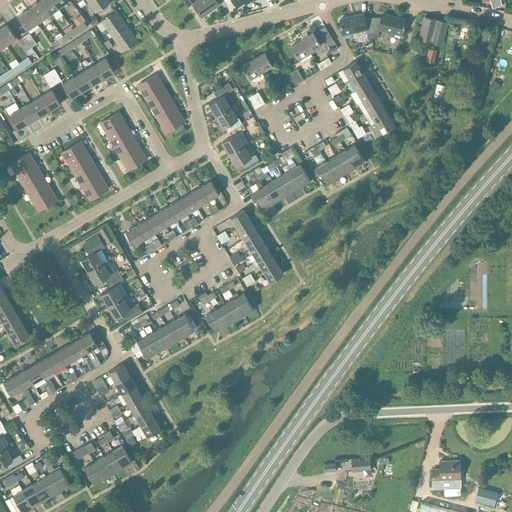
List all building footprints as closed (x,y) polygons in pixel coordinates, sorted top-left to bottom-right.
[(58,8),(52,0),(40,0),(38,2),(48,15),(52,20),(55,18),(52,13),(58,8)] [(69,1),(68,0),(52,0),(58,8),(69,1)] [(109,0),(86,0),(95,13),(110,2),(109,0)] [(198,0),(193,4),(202,17),(219,5),(216,1),(217,0),(198,0)] [(48,15),(38,2),(28,9),(38,23),(48,15)] [(18,16),(27,30),(38,23),(28,9),(18,16)] [(112,36),(127,26),(116,10),(101,21),(112,36)] [(373,38),(373,18),(364,18),(363,14),(340,19),(343,35),(367,29),(367,38),(373,38)] [(378,38),(378,33),(378,29),(402,35),(406,19),(382,14),(381,18),(373,18),(373,38),(378,38)] [(77,26),(73,29),(76,34),(87,27),(84,23),(85,22),(81,15),(73,20),(77,26)] [(441,45),(447,22),(425,17),(419,39),(441,45)] [(96,18),(90,22),(93,27),(99,23),(96,18)] [(453,22),(450,36),(453,37),(455,37),(459,38),(460,31),(467,32),(469,25),(453,22)] [(7,24),(0,28),(0,36),(6,45),(17,37),(7,24)] [(65,34),(62,36),(66,41),(76,34),(73,29),(70,26),(63,31),(65,34)] [(127,26),(112,36),(123,51),(138,41),(127,26)] [(79,37),(83,42),(93,35),(90,30),(79,37)] [(24,36),(31,47),(37,44),(29,32),(24,36)] [(302,39),(310,52),(321,45),(313,32),(302,39)] [(329,34),(323,38),(327,45),(333,41),(329,34)] [(34,51),(31,47),(24,36),(18,40),(26,51),(29,55),(34,51)] [(66,41),(62,36),(52,43),(55,48),(66,41)] [(79,37),(69,44),(72,49),(83,42),(79,37)] [(310,52),(302,39),(291,45),(299,59),(310,52)] [(108,40),(104,42),(108,48),(112,46),(108,40)] [(72,49),(69,44),(58,51),(62,56),(72,49)] [(426,61),(433,62),(437,49),(429,48),(426,61)] [(253,58),(261,72),(272,65),(264,52),(253,58)] [(95,64),(104,78),(115,72),(106,57),(95,64)] [(331,63),(328,57),(317,64),(320,70),(331,63)] [(261,72),(253,58),(242,65),(251,80),(254,82),(256,81),(264,77),(261,72)] [(349,80),(363,72),(356,61),(343,69),(349,80)] [(9,70),(12,75),(23,68),(19,63),(9,70)] [(84,70),(93,85),(104,78),(95,64),(84,70)] [(54,69),(49,72),(56,84),(61,80),(54,69)] [(291,72),(298,83),(304,80),(297,69),(291,72)] [(9,70),(0,76),(0,79),(1,82),(12,75),(9,70)] [(73,77),(82,91),(93,85),(84,70),(73,77)] [(27,71),(16,78),(19,83),(30,76),(27,71)] [(50,87),(56,84),(49,72),(44,75),(50,87)] [(298,83),(291,72),(286,75),(293,86),(298,83)] [(356,90),(369,82),(363,72),(349,80),(356,90)] [(145,97),(163,85),(156,74),(138,85),(145,97)] [(62,83),(66,89),(71,98),(82,91),(73,77),(62,83)] [(14,87),(19,83),(16,78),(6,85),(8,90),(9,89),(14,96),(18,93),(14,87)] [(493,80),(489,87),(497,92),(501,84),(493,80)] [(362,101),(376,93),(369,82),(356,90),(362,101)] [(216,116),(235,104),(228,93),(233,90),(229,83),(213,92),(217,99),(209,104),(216,116)] [(330,91),(338,87),(336,83),(328,88),(330,91)] [(447,105),(447,99),(443,99),(445,92),(447,93),(449,87),(439,84),(436,98),(438,99),(438,105),(447,105)] [(0,95),(8,90),(6,85),(0,88),(0,95)] [(163,85),(145,97),(152,108),(170,97),(163,85)] [(338,87),(330,91),(332,96),(341,91),(338,87)] [(450,89),(449,89),(449,99),(449,100),(452,100),(459,100),(460,100),(459,88),(452,89),(450,89)] [(42,96),(50,110),(61,104),(52,89),(42,96)] [(258,92),(253,95),(248,98),(254,109),(259,106),(265,103),(258,92)] [(369,112),(382,104),(376,93),(362,101),(369,112)] [(31,102),(39,117),(50,110),(42,96),(31,102)] [(159,120),(177,109),(170,97),(152,108),(159,120)] [(20,109),(28,123),(39,117),(31,102),(20,109)] [(235,104),(216,116),(223,127),(224,126),(228,132),(242,123),(238,118),(237,118),(234,113),(238,110),(235,104)] [(349,104),(341,109),(343,113),(351,108),(349,104)] [(375,122),(389,115),(382,104),(369,112),(375,122)] [(351,108),(343,113),(345,117),(353,112),(351,108)] [(9,115),(12,121),(17,130),(28,123),(20,109),(9,115)] [(177,109),(159,120),(166,132),(171,129),(175,134),(180,131),(177,125),(184,121),(177,109)] [(107,135),(126,124),(119,112),(100,123),(107,135)] [(376,137),(382,133),(395,125),(389,115),(375,122),(369,126),(376,137)] [(242,123),(228,132),(231,137),(222,142),(229,154),(248,142),(241,131),(245,129),(242,123)] [(126,124),(107,135),(114,146),(133,135),(126,124)] [(353,130),(356,134),(364,129),(361,126),(353,130)] [(366,133),(364,129),(356,134),(358,138),(366,133)] [(337,136),(340,141),(346,137),(343,132),(337,136)] [(133,135),(114,146),(121,158),(140,147),(133,135)] [(340,141),(337,136),(330,140),(333,145),(340,141)] [(69,164),(87,153),(81,141),(62,152),(69,164)] [(320,150),(326,146),(323,141),(317,145),(318,147),(320,150)] [(248,142),(229,154),(236,165),(241,162),(244,168),(258,159),(248,142)] [(345,150),(355,166),(365,160),(356,144),(345,150)] [(140,147),(121,158),(128,170),(147,159),(140,147)] [(318,147),(312,151),(315,156),(322,152),(320,150),(318,147)] [(281,153),(282,156),(286,161),(295,156),(293,153),(290,148),(281,153)] [(336,156),(345,172),(355,166),(345,150),(336,156)] [(17,175),(36,164),(29,153),(10,164),(17,175)] [(87,153),(69,164),(76,176),(94,165),(87,153)] [(280,157),(273,161),(277,167),(286,161),(282,156),(280,157)] [(336,177),(345,172),(336,156),(326,161),(336,177)] [(262,164),(267,172),(277,167),(273,161),(267,165),(265,163),(262,164)] [(327,183),(336,177),(326,161),(317,167),(327,183)] [(36,164),(17,175),(24,187),(43,176),(36,164)] [(262,164),(253,170),(258,178),(267,172),(262,164)] [(291,170),(300,186),(310,180),(300,164),(295,167),(291,170)] [(94,165),(76,176),(83,188),(101,177),(94,165)] [(258,178),(253,170),(247,174),(251,182),(258,178)] [(300,186),(291,170),(282,175),(291,191),(300,186)] [(277,178),(272,181),(282,197),(291,191),(282,175),(280,173),(275,175),(277,178)] [(244,175),(241,178),(245,186),(249,184),(244,175)] [(43,176),(24,187),(31,199),(50,188),(43,176)] [(101,177),(83,188),(90,200),(108,189),(101,177)] [(200,187),(208,200),(219,194),(211,181),(200,187)] [(272,181),(263,186),(273,202),(282,197),(272,181)] [(257,186),(259,189),(253,192),(263,208),(273,202),(263,186),(261,183),(257,186)] [(190,193),(198,207),(208,200),(200,187),(190,193)] [(50,188),(31,199),(38,211),(57,200),(50,188)] [(198,207),(190,193),(179,200),(187,213),(198,207)] [(187,213),(179,200),(168,206),(176,219),(187,213)] [(176,219),(168,206),(158,213),(165,226),(176,219)] [(237,228),(250,220),(244,210),(230,218),(237,228)] [(165,226),(158,213),(147,219),(155,232),(165,226)] [(147,219),(136,226),(144,239),(155,232),(147,219)] [(190,219),(187,222),(184,223),(187,230),(194,225),(190,219)] [(250,220),(237,228),(244,239),(257,231),(250,220)] [(106,225),(98,229),(107,244),(114,240),(106,225)] [(144,239),(136,226),(125,232),(133,245),(144,239)] [(219,240),(227,234),(225,231),(217,236),(219,240)] [(257,231),(244,239),(250,250),(263,242),(257,231)] [(227,234),(219,240),(221,243),(230,239),(227,234)] [(81,260),(88,271),(108,260),(101,248),(104,246),(101,241),(87,249),(90,255),(81,260)] [(257,260),(270,252),(263,242),(250,250),(257,260)] [(232,261),(240,256),(238,252),(230,257),(232,261)] [(263,271),(276,263),(270,252),(257,260),(253,262),(256,267),(260,265),(263,271)] [(240,256),(232,261),(234,265),(242,260),(240,256)] [(114,272),(108,260),(88,271),(95,283),(104,278),(107,284),(121,275),(117,270),(114,272)] [(247,266),(244,261),(236,266),(239,271),(247,266)] [(283,273),(276,263),(263,271),(270,282),(283,273)] [(250,273),(242,278),(245,282),(253,277),(250,273)] [(124,281),(121,275),(107,284),(110,289),(101,294),(108,306),(127,295),(120,283),(124,281)] [(245,282),(247,286),(255,281),(253,277),(245,282)] [(226,284),(229,289),(236,286),(235,285),(240,283),(237,278),(226,284)] [(229,289),(226,284),(220,288),(222,293),(229,289)] [(0,307),(10,302),(4,291),(0,293),(0,307)] [(207,295),(210,300),(217,296),(214,291),(207,295)] [(234,298),(244,315),(253,309),(244,293),(234,298)] [(130,301),(127,295),(108,306),(115,318),(124,313),(128,320),(142,312),(138,304),(130,309),(126,303),(130,301)] [(210,300),(207,295),(201,299),(204,304),(210,300)] [(225,304),(234,320),(244,315),(234,298),(225,304)] [(177,300),(170,303),(173,309),(180,305),(177,300)] [(10,302),(0,307),(0,318),(2,322),(16,313),(10,302)] [(215,309),(225,326),(234,320),(225,304),(215,309)] [(158,311),(160,316),(167,312),(164,307),(158,311)] [(225,326),(215,309),(206,315),(215,331),(225,326)] [(158,311),(151,314),(154,320),(160,316),(158,311)] [(8,333),(23,324),(16,313),(2,322),(8,333)] [(175,319),(185,335),(194,330),(185,314),(175,319)] [(139,321),(142,326),(148,323),(145,318),(139,321)] [(175,341),(185,335),(175,319),(166,325),(175,341)] [(142,326),(139,321),(132,325),(135,330),(142,326)] [(23,324),(8,333),(15,344),(29,335),(23,324)] [(175,341),(166,325),(156,330),(166,346),(175,341)] [(147,336),(147,335),(144,330),(140,332),(143,338),(137,341),(147,357),(156,352),(147,336)] [(166,346),(156,330),(147,335),(147,336),(156,352),(166,346)] [(94,331),(90,333),(97,344),(101,342),(94,331)] [(96,367),(99,365),(91,350),(98,346),(97,344),(90,333),(90,332),(79,339),(87,352),(92,361),(96,367)] [(84,359),(81,355),(87,352),(79,339),(68,345),(76,358),(78,362),(84,359)] [(76,358),(68,345),(57,351),(65,364),(76,358)] [(65,364),(57,351),(47,357),(54,370),(65,364)] [(54,370),(47,357),(36,363),(44,377),(54,370)] [(44,377),(36,363),(25,370),(33,383),(44,377)] [(122,364),(109,372),(116,383),(129,375),(122,364)] [(35,402),(31,396),(26,387),(33,383),(25,370),(14,376),(22,389),(28,399),(31,405),(35,402)] [(122,393),(135,385),(129,375),(116,383),(122,393)] [(3,382),(4,382),(0,384),(7,398),(22,389),(14,376),(3,382)] [(99,393),(107,388),(105,384),(96,388),(99,393)] [(135,385),(122,393),(128,404),(142,396),(135,385)] [(107,388),(99,393),(101,396),(109,391),(107,388)] [(142,396),(128,404),(134,415),(148,407),(142,396)] [(117,405),(109,410),(111,414),(119,409),(117,405)] [(133,423),(138,420),(141,425),(154,417),(148,407),(134,415),(130,417),(133,423)] [(119,409),(111,414),(114,418),(122,413),(119,409)] [(117,425),(118,424),(122,422),(124,421),(122,416),(115,420),(117,425)] [(135,436),(144,430),(147,436),(161,428),(154,417),(141,425),(132,431),(135,436)] [(124,435),(132,431),(130,427),(121,431),(124,435)] [(20,431),(14,435),(18,440),(24,437),(20,431)] [(105,437),(108,442),(114,438),(110,431),(103,434),(105,437)] [(132,431),(124,435),(126,439),(134,435),(132,431)] [(105,437),(98,441),(101,446),(108,442),(105,437)] [(86,448),(89,453),(95,449),(93,444),(86,448)] [(113,451),(122,467),(132,462),(123,445),(113,451)] [(5,448),(0,450),(0,466),(6,463),(9,469),(23,460),(20,455),(12,459),(5,448)] [(89,453),(86,448),(79,452),(82,457),(89,453)] [(104,456),(113,473),(122,467),(113,451),(104,456)] [(94,462),(103,478),(113,473),(104,456),(94,462)] [(364,472),(364,470),(371,470),(369,457),(351,459),(352,472),(364,472)] [(43,460),(51,473),(51,474),(60,490),(70,484),(59,466),(54,469),(52,464),(51,465),(46,458),(43,460)] [(432,469),(432,479),(432,482),(443,482),(443,479),(460,478),(460,460),(440,461),(440,469),(432,469)] [(33,465),(36,470),(43,466),(40,461),(33,465)] [(103,478),(94,462),(85,467),(94,484),(103,478)] [(323,464),(324,472),(336,471),(335,463),(323,464)] [(36,470),(33,465),(27,469),(30,474),(36,470)] [(21,472),(15,475),(15,476),(18,481),(24,477),(21,472)] [(7,487),(18,481),(15,476),(15,475),(14,474),(3,480),(7,487)] [(60,490),(51,474),(42,479),(51,495),(60,490)] [(51,495),(42,479),(32,484),(42,500),(51,495)] [(42,500),(32,484),(23,490),(32,506),(42,500)] [(479,487),(475,502),(494,507),(498,492),(479,487)] [(32,506),(23,490),(13,495),(23,511),(32,506)] [(412,500),(410,509),(415,511),(418,501),(412,500)] [(417,511),(458,511),(420,502),(417,511)]
